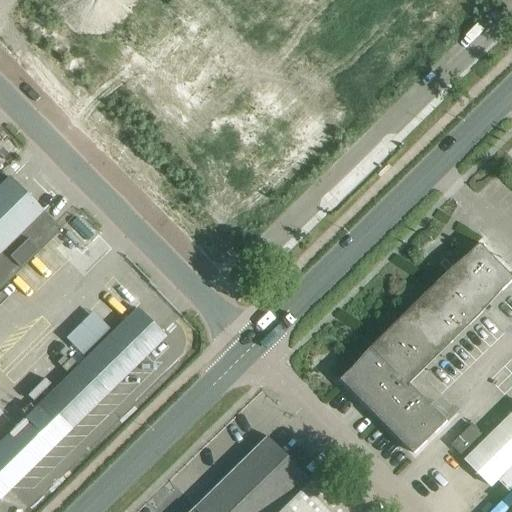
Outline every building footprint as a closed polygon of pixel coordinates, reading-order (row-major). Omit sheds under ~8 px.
[(0,186),(0,289),(59,231),(8,178),(0,186)] [(511,276),(481,245),(389,336),(387,335),(372,350),(373,351),(342,381),(415,456),(448,423),(410,385),(424,372),(422,370),(469,325),(470,326),(483,313),(482,312),(511,282),(511,276)] [(87,353),(113,325),(95,308),(68,335),(87,353)] [(137,310),(38,405),(67,434),(164,339),(137,310)] [(0,494),(6,488),(9,490),(67,434),(38,405),(0,443),(0,494)] [(509,494),(511,490),(511,417),(487,441),(473,427),(452,446),(466,461),(492,488),(498,482),(509,494)] [(355,511),(318,475),(309,484),(264,439),(189,511),(355,511)]
